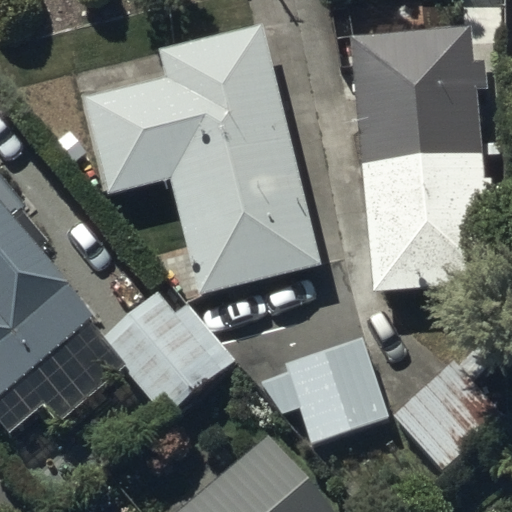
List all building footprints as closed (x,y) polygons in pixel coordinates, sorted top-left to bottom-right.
[(261,35),(162,61),(169,86),(85,108),(110,201),(170,185),(202,306),(324,274),(261,35)] [(473,42),(351,51),(371,308),(491,298),(485,223),(499,222),(496,190),(486,191),(479,101),(489,100),(486,63),(475,64),(473,42)] [(0,224),(0,407),(91,329),(0,224)] [(171,292),(100,347),(167,427),(236,369),(171,292)] [(299,386),(268,395),(287,428),(309,422),(318,454),(392,431),(370,356),(296,378),(299,386)] [(325,511),(264,444),(185,511),(325,511)]
